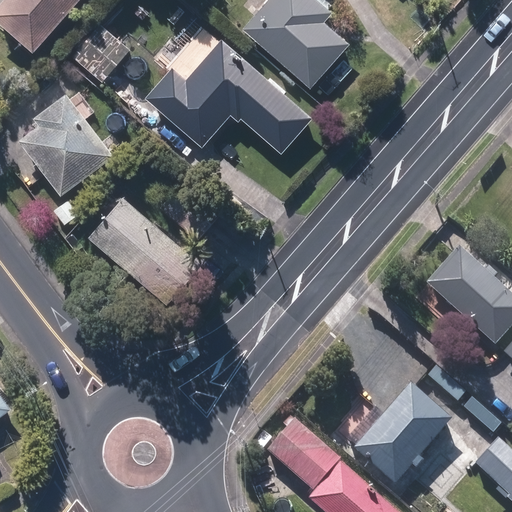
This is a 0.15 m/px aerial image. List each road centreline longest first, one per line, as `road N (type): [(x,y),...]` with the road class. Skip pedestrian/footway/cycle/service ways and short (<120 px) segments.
road 1 (secondary): [(269,320),(511,38)]
road 2 (secondary): [(269,320),(202,451)]
road 3 (secondary): [(152,393),(269,320)]
road 4 (tertiary): [(29,305),(132,392)]
road 5 (tertiary): [(81,429),(29,305)]
